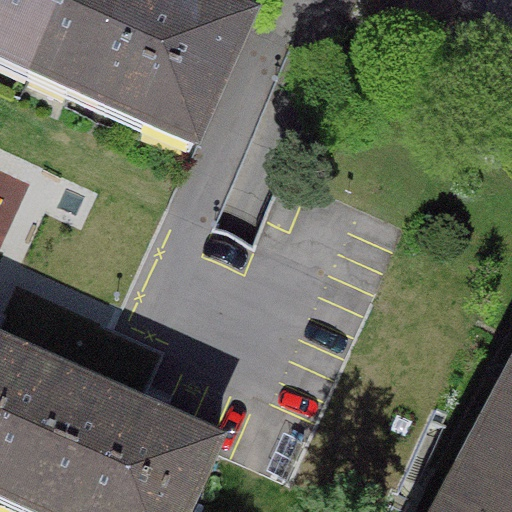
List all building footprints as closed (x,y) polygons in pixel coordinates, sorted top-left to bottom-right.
[(0,0),(0,56),(34,72),(65,0),(0,0)] [(180,0),(65,0),(34,72),(198,146),(248,31),(180,0)] [(451,12),(423,0),(390,0),(376,34),(431,58),(451,12)] [(0,494),(27,506),(79,392),(0,356),(0,494)] [(511,506),(511,380),(460,480),(511,506)] [(189,511),(216,453),(79,392),(27,506),(39,511),(189,511)] [(511,511),(511,506),(460,480),(443,511),(511,511)]
